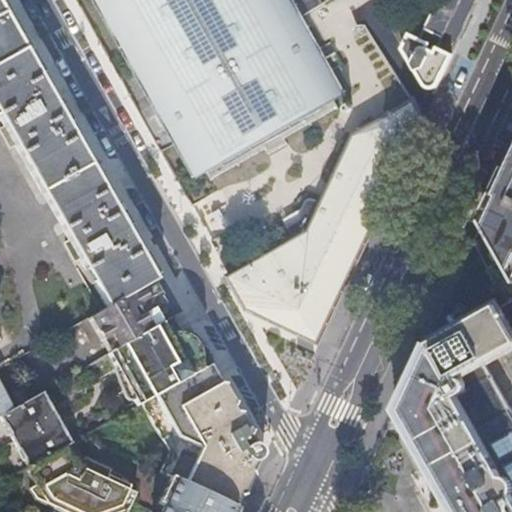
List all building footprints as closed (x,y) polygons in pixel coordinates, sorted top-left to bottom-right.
[(0,0),(0,64),(26,50),(33,46),(21,24),(6,0),(0,0)] [(93,0),(193,176),(207,168),(212,176),(266,146),(270,153),(289,142),(285,136),(339,104),(334,96),(348,88),(297,0),(93,0)] [(452,16),(460,0),(438,0),(435,8),(452,16)] [(450,56),(463,28),(450,22),(437,49),(450,56)] [(435,89),(450,56),(437,49),(434,55),(425,50),(427,45),(408,34),(402,47),(422,82),(425,86),(428,87),(435,89)] [(58,108),(26,50),(0,64),(0,115),(6,127),(2,129),(11,146),(16,143),(42,191),(44,194),(63,229),(70,240),(66,243),(75,260),(80,258),(108,307),(131,294),(153,281),(155,280),(117,212),(112,204),(111,201),(92,167),(58,108)] [(417,93),(412,96),(423,113),(426,108),(417,93)] [(423,113),(412,96),(351,131),(309,225),(263,251),(228,271),(252,312),(317,343),(335,303),(423,113)] [(426,108),(423,113),(335,303),(317,343),(322,345),(429,113),(426,108)] [(511,276),(511,159),(483,220),(482,224),(503,260),(511,276)] [(486,269),(503,260),(482,224),(477,233),(472,243),(486,269)] [(228,271),(263,251),(258,242),(241,252),(235,241),(241,237),(235,227),(211,241),(228,271)] [(482,271),(500,303),(511,296),(511,276),(503,260),(486,269),(482,271)] [(246,309),(252,312),(228,271),(225,273),(246,309)] [(131,294),(108,307),(101,311),(88,318),(101,341),(109,336),(116,350),(146,333),(173,317),(161,297),(153,281),(131,294)] [(497,305),(511,332),(511,296),(500,303),(497,305)] [(484,360),(511,344),(511,332),(497,305),(496,303),(424,343),(410,374),(394,407),(453,511),(511,511),(511,409),(492,375),(464,390),(465,382),(461,374),(484,360)] [(179,328),(173,317),(146,333),(116,350),(107,354),(117,371),(114,372),(123,397),(128,400),(130,401),(133,400),(137,407),(142,404),(169,389),(202,370),(198,363),(199,355),(196,347),(192,341),(188,338),(183,336),(179,328)] [(101,341),(88,318),(80,323),(93,346),(101,341)] [(220,385),(209,366),(202,370),(169,389),(142,404),(167,450),(157,472),(168,477),(233,508),(235,509),(240,499),(245,498),(250,487),(254,478),(252,474),(257,463),(261,461),(262,458),(263,455),(262,452),(259,449),(255,448),(253,443),(249,437),(248,439),(233,413),(236,413),(233,409),(235,404),(225,385),(220,385)] [(0,415),(12,410),(0,387),(0,415)] [(0,415),(0,416),(14,442),(28,468),(65,447),(70,444),(69,442),(70,437),(70,434),(68,429),(64,423),(58,421),(55,416),(56,410),(55,403),(50,398),(44,396),(42,392),(12,410),(0,415)] [(251,433),(241,414),(236,413),(233,413),(248,439),(249,437),(251,433)] [(74,463),(65,447),(28,468),(36,483),(28,487),(35,499),(63,511),(75,511),(123,511),(133,493),(126,489),(128,486),(106,475),(109,470),(84,458),(74,463)] [(233,508),(168,477),(156,503),(162,505),(158,511),(237,511),(239,510),(235,509),(233,508)]
